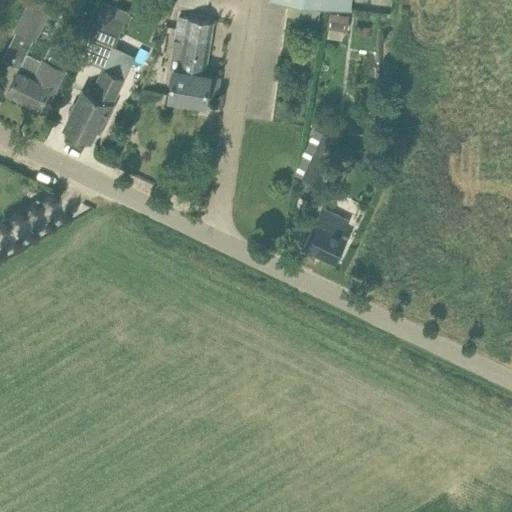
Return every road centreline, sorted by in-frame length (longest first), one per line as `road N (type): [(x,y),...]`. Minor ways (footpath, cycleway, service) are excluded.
road 1 (unclassified): [(511,379),(220,239)]
road 2 (unclassified): [(220,239),(0,136)]
road 3 (residential): [(220,239),(254,0)]
